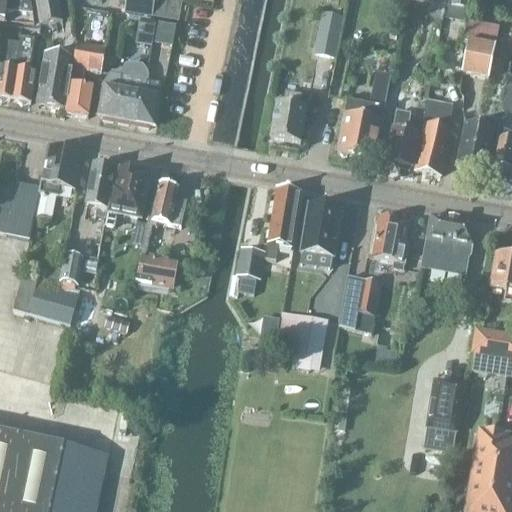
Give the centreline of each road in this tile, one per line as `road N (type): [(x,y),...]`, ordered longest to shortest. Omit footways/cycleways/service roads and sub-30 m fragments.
road 1 (tertiary): [(511,219),(193,159)]
road 2 (tertiary): [(193,159),(0,124)]
road 3 (residential): [(228,0),(193,159)]
